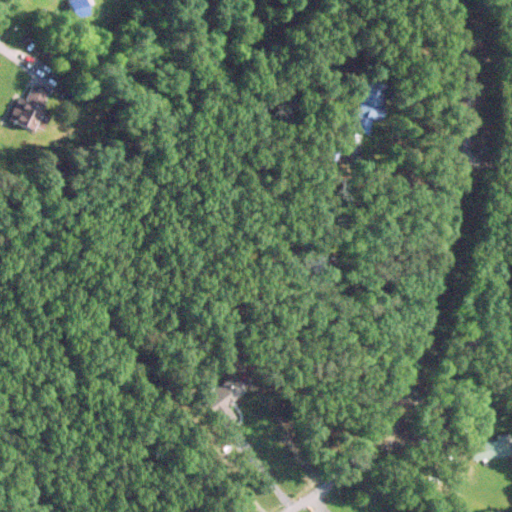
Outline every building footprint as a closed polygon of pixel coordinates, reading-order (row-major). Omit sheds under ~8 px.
[(381,84),(362,79),(348,129),(367,134),(371,120),(378,122),(381,110),(375,108),(381,84)] [(19,94),(8,118),(34,129),(50,93),(30,84),(25,97),(19,94)] [(321,239),(305,240),(306,288),(323,287),(321,239)] [(244,387),(230,374),(206,398),(219,412),(244,387)] [(511,456),(511,437),(511,438),(511,433),(496,434),(497,440),(469,442),(470,459),(511,456)]
